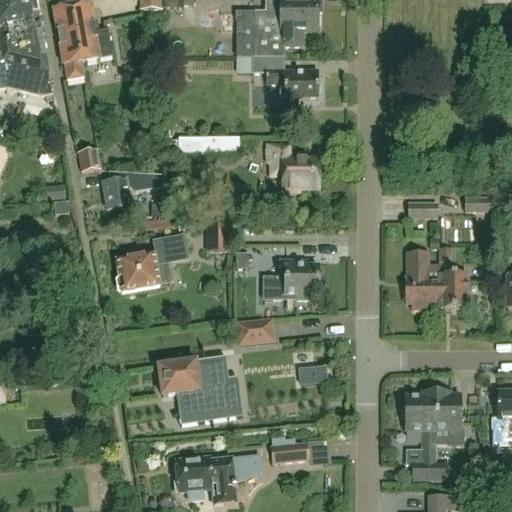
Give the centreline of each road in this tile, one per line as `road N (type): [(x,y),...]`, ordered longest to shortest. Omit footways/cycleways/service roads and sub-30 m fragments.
road 1 (residential): [(365,364),(368,0)]
road 2 (residential): [(366,511),(365,364)]
road 3 (residential): [(511,364),(365,364)]
